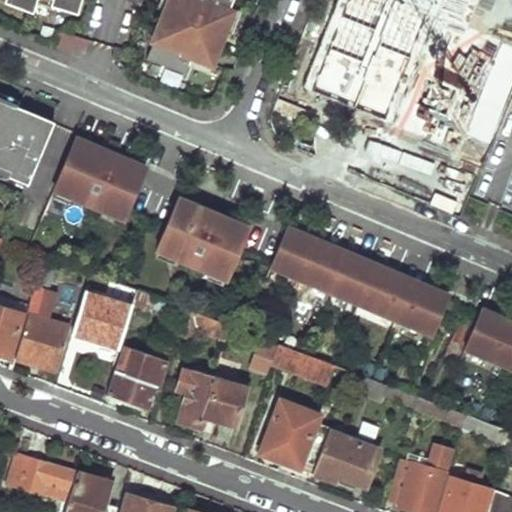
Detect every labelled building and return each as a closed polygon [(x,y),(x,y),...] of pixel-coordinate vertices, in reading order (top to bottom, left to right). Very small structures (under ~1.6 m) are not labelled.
[(0,0),(0,3),(33,13),(36,0),(47,0),(47,3),(79,12),(82,0),(0,0)] [(171,0),(166,13),(147,61),(185,76),(192,57),(209,64),(221,36),(227,38),(228,34),(234,19),(228,16),(232,7),(234,0),(171,0)] [(166,13),(171,0),(162,0),(159,10),(166,13)] [(352,19),(359,0),(336,0),(332,10),(352,19)] [(359,0),(352,19),(371,27),(382,0),(359,0)] [(234,19),(228,34),(233,36),(243,12),(232,7),(228,16),(234,19)] [(334,59),(352,19),(332,10),(318,41),(322,43),(318,52),(334,59)] [(371,27),(352,19),(334,59),(350,66),(354,57),(358,59),(371,27)] [(56,51),(83,56),(86,39),(59,34),(56,51)] [(126,53),(117,50),(114,58),(122,63),(126,53)] [(0,169),(26,181),(50,122),(0,101),(0,169)] [(118,144),(107,139),(102,150),(96,165),(107,170),(114,155),(118,144)] [(96,165),(102,150),(79,141),(78,144),(71,141),(51,187),(122,217),(142,171),(135,168),(137,165),(114,155),(107,170),(96,165)] [(28,192),(43,198),(56,162),(41,157),(28,192)] [(210,230),(215,219),(221,204),(209,199),(204,211),(198,225),(210,230)] [(198,225),(204,211),(181,201),(180,204),(173,201),(154,247),(225,277),(244,231),(215,219),(210,230),(198,225)] [(295,280),(309,248),(301,245),(305,237),(284,228),(267,268),(295,280)] [(309,248),(295,280),(324,293),(338,261),(330,258),(334,249),(312,240),(309,248)] [(324,293),(358,307),(372,275),(364,272),(368,264),(341,252),(338,261),(324,293)] [(395,323),(409,291),(393,284),(397,276),(375,267),(372,275),(358,307),(395,323)] [(118,285),(111,282),(108,290),(115,292),(118,285)] [(0,357),(6,360),(24,313),(31,296),(0,284),(0,357)] [(30,315),(36,317),(44,292),(33,288),(31,296),(24,313),(30,315)] [(409,291),(395,323),(433,339),(450,299),(429,290),(426,298),(409,291)] [(132,310),(84,295),(71,337),(117,352),(132,310)] [(184,310),(176,331),(192,336),(195,328),(226,338),(230,327),(184,310)] [(511,372),(511,334),(500,330),(504,322),(483,313),(466,353),(511,372)] [(14,361),(53,375),(70,328),(36,317),(30,315),(14,361)] [(265,374),(274,350),(258,344),(249,368),(265,374)] [(287,368),(326,383),(332,366),(276,346),(274,350),(269,368),(285,373),(287,368)] [(108,392),(147,405),(154,385),(158,386),(166,362),(148,356),(140,379),(133,377),(139,359),(121,353),(108,392)] [(200,415),(213,378),(215,372),(208,370),(206,376),(181,369),(174,389),(184,393),(175,419),(198,427),(200,415)] [(379,394),(383,386),(354,375),(348,389),(377,400),(379,394)] [(213,378),(200,415),(231,426),(244,389),(213,378)] [(383,386),(379,394),(416,408),(418,400),(383,386)] [(275,456),(311,471),(327,434),(333,419),(279,397),(260,443),(277,451),(275,456)] [(436,416),(439,408),(418,400),(416,408),(436,416)] [(460,428),(508,446),(511,436),(464,417),(460,428)] [(334,478),(362,489),(377,454),(327,434),(311,471),(310,475),(332,483),(334,478)] [(508,446),(503,463),(511,466),(511,436),(508,446)] [(7,485),(69,503),(78,472),(18,454),(7,485)] [(400,459),(387,500),(399,504),(398,507),(412,511),(432,511),(445,474),(400,459)] [(103,511),(113,483),(78,472),(69,503),(66,511),(103,511)] [(466,483),(450,478),(439,511),(482,511),(489,489),(473,485),(474,479),(468,477),(466,483)] [(172,511),(176,500),(138,489),(136,496),(128,494),(122,511),(172,511)] [(511,511),(511,496),(495,490),(488,511),(511,511)]
